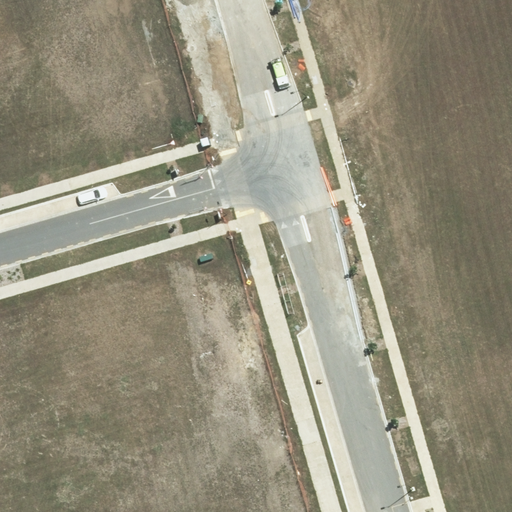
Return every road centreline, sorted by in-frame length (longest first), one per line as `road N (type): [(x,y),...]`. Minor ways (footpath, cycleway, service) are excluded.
road 1 (residential): [(385,511),(275,162)]
road 2 (residential): [(46,230),(132,511)]
road 3 (residential): [(46,230),(275,162)]
road 4 (residential): [(275,162),(230,0)]
